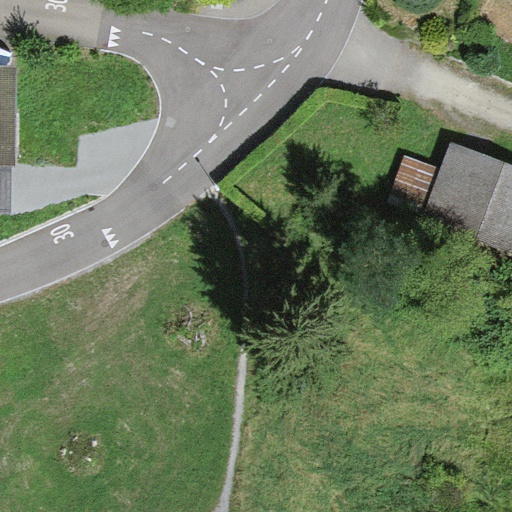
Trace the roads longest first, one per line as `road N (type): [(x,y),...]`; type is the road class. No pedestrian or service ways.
road 1 (unclassified): [(0,276),(100,235),(257,97)]
road 2 (residential): [(0,7),(158,34),(257,97)]
